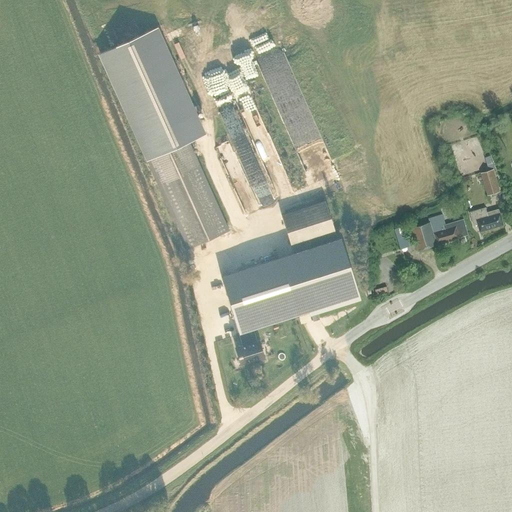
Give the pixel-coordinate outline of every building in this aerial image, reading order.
[(155,29),(100,54),(147,160),(148,160),(156,179),(188,249),(227,231),(187,142),(188,142),(203,135),(184,94),(159,37),(155,29)] [(299,88),(285,48),(279,51),(279,48),(267,52),(268,57),(265,58),(274,83),(285,79),(289,91),(299,88)] [(256,95),(238,102),(267,178),(281,172),(280,168),(283,167),(256,95)] [(480,173),(487,196),(501,191),(494,169),(480,173)] [(232,317),(238,335),(253,330),(308,312),(309,316),(358,301),(339,239),(310,248),(309,244),(335,235),(324,201),(281,215),(293,253),(220,276),(233,316),(232,317)] [(492,228),(487,212),(486,207),(470,212),(471,217),(474,225),(478,224),(480,231),(492,228)] [(499,209),(487,212),(492,228),(503,225),(499,209)] [(445,224),(442,214),(429,218),(430,222),(412,227),(419,250),(459,238),(459,237),(468,235),(464,219),(446,224),(445,224)] [(400,245),(410,243),(406,223),(396,225),(400,245)] [(256,340),(253,330),(238,335),(242,346),(235,349),(238,358),(241,357),(243,364),(253,361),(254,363),(264,360),(258,341),(257,342),(256,340)]
